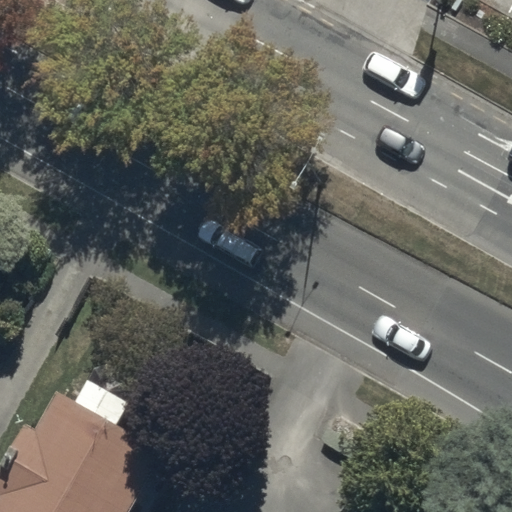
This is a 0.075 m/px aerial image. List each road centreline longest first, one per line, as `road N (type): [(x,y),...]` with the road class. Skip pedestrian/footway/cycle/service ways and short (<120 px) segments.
road 1 (secondary): [(511,377),(0,86)]
road 2 (secondary): [(175,0),(511,186)]
